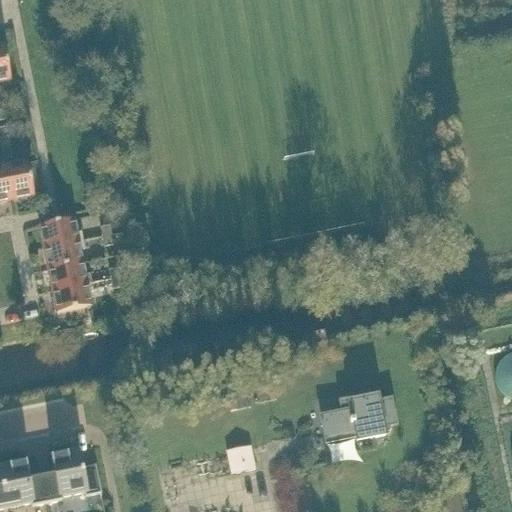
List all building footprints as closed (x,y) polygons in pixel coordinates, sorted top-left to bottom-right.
[(466,41),(511,34),(511,0),(506,0),(461,6),(466,41)] [(0,83),(11,81),(4,47),(0,48),(0,83)] [(0,139),(8,138),(6,129),(0,130),(0,139)] [(27,164),(13,166),(12,161),(4,163),(5,168),(11,202),(34,197),(33,191),(32,191),(27,165),(27,164)] [(33,191),(43,189),(38,163),(27,165),(32,191),(33,191)] [(0,203),(11,202),(5,168),(0,168),(0,203)] [(81,234),(76,235),(73,221),(40,228),(44,250),(83,242),(81,234)] [(102,238),(111,237),(109,227),(100,229),(102,238)] [(104,248),(113,246),(111,237),(102,238),(104,248)] [(79,252),(84,251),(83,242),(44,250),(49,271),(82,265),(79,252)] [(89,276),(85,277),(82,265),(49,271),(53,293),(86,286),(91,285),(89,276)] [(102,283),(111,281),(120,279),(133,277),(131,267),(109,272),(110,278),(104,279),(101,279),(102,283)] [(446,280),(460,277),(458,268),(445,271),(446,280)] [(112,290),(122,289),(120,279),(111,281),(112,290)] [(57,315),(91,308),(86,286),(53,293),(57,315)] [(132,314),(147,311),(144,294),(129,297),(132,314)] [(496,374),(495,378),(496,382),(497,386),(499,389),(501,393),(504,396),(507,398),(511,399),(511,354),(511,355),(508,356),(505,358),(502,361),(500,363),(498,367),(496,370),(496,374)] [(364,401),(363,396),(338,401),(341,412),(341,414),(326,416),(323,417),(327,439),(355,434),(356,440),(357,443),(372,440),(372,439),(385,437),(384,429),(398,426),(392,398),(378,401),(377,398),(372,399),(364,401)] [(260,441),(234,443),(236,469),(262,467),(260,441)] [(49,477),(42,478),(47,505),(62,503),(61,499),(85,494),(86,498),(100,495),(101,495),(95,467),(94,468),(82,470),(79,454),(57,459),(52,460),(55,475),(49,477)] [(184,457),(164,462),(166,470),(186,465),(184,457)] [(20,466),(0,470),(0,472),(7,510),(32,505),(33,508),(47,505),(42,478),(35,480),(29,481),(26,465),(20,466)] [(460,511),(458,498),(442,500),(443,511),(460,511)]
